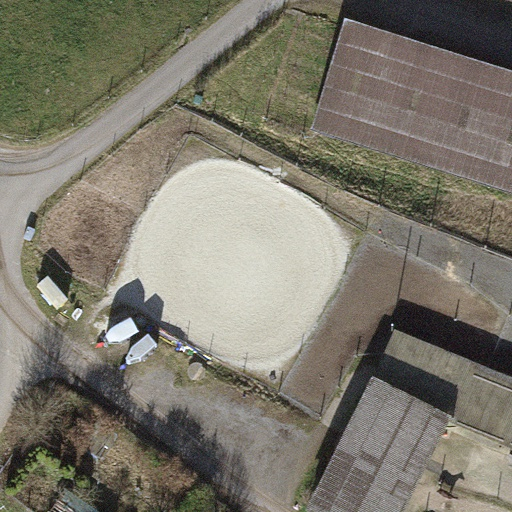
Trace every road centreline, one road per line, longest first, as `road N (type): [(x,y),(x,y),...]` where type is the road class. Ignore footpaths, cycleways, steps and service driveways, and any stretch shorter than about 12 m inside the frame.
road 1 (track): [(0,221),(18,335),(262,511)]
road 2 (track): [(4,229),(276,0)]
